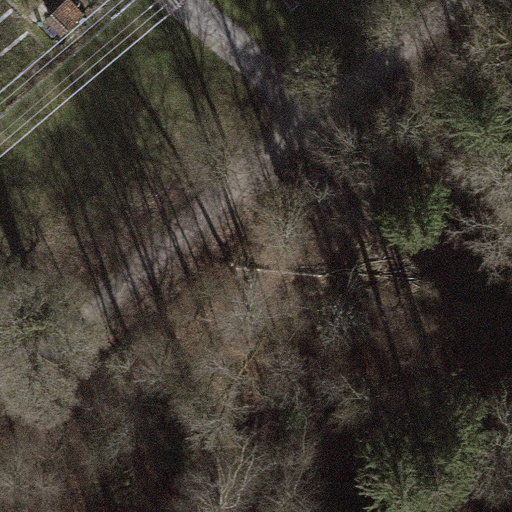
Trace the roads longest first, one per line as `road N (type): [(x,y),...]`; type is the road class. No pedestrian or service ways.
road 1 (track): [(476,0),(0,404)]
road 2 (track): [(317,132),(177,0)]
